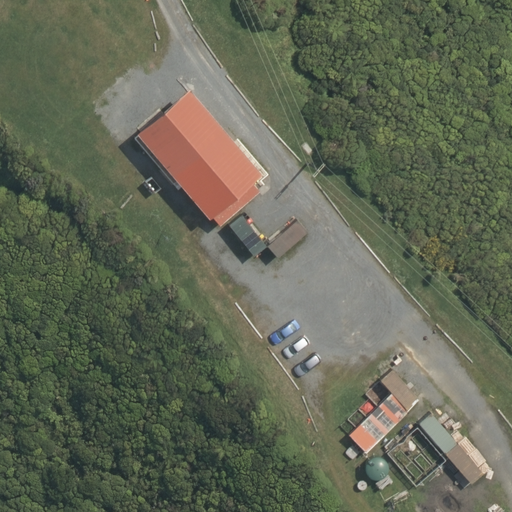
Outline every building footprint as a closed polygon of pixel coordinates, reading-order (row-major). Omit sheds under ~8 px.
[(188,85),(135,130),(138,134),(134,137),(173,184),(178,181),(208,217),(211,214),(219,224),(261,189),(257,184),(263,180),(257,173),(260,171),(188,85)] [(224,221),(258,261),(268,252),(273,257),(302,231),(264,187),(224,221)] [(387,424),(419,397),(400,375),(386,387),(392,394),(374,408),(387,424)] [(433,417),(442,411),(432,398),(423,404),(433,417)] [(448,434),(458,426),(445,412),(436,420),(448,434)]
